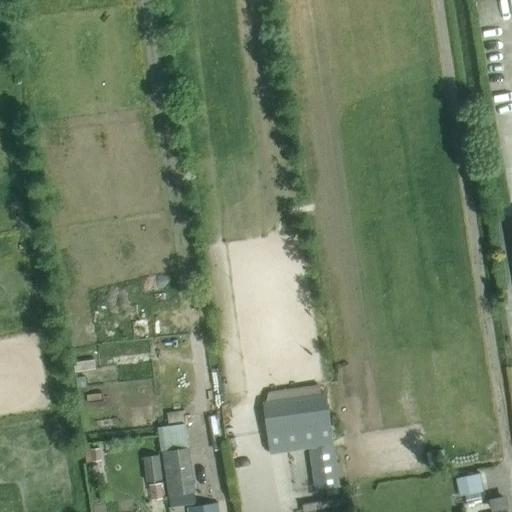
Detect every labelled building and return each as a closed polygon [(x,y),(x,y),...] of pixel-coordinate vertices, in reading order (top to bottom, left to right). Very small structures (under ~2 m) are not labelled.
[(269,453),(331,443),(323,392),(320,392),(319,385),(307,387),(308,394),(260,402),(269,453)] [(195,492),(184,424),(157,428),(168,496),(195,492)] [(101,460),(99,448),(86,450),(87,462),(101,460)] [(160,454),(142,457),(146,482),(164,479),(160,454)] [(479,473),(456,478),(460,497),(464,496),(466,505),(481,502),(479,493),(483,492),(479,473)] [(162,498),(161,484),(149,486),(151,500),(162,498)] [(492,510),(506,507),(504,498),(490,501),(492,510)] [(218,511),(217,503),(186,507),(187,511),(218,511)]
